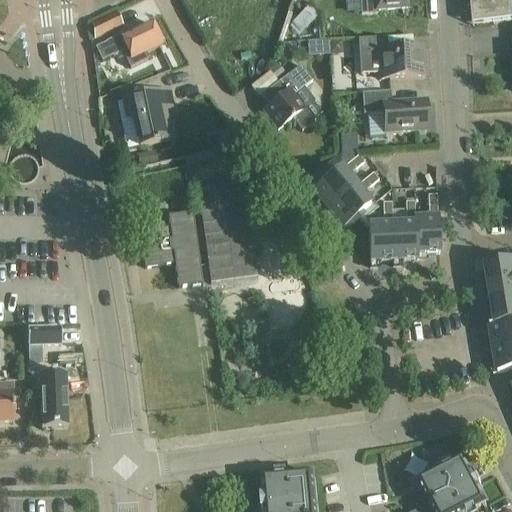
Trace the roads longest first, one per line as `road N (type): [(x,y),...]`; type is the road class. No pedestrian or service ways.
road 1 (tertiary): [(64,75),(127,465)]
road 2 (residential): [(164,0),(263,153),(379,308)]
road 3 (residential): [(127,465),(393,425)]
road 4 (residential): [(462,244),(445,0)]
road 5 (residential): [(511,462),(495,433),(471,418),(393,425)]
road 6 (residential): [(379,308),(464,283),(462,244)]
road 7 (residential): [(127,465),(0,472)]
